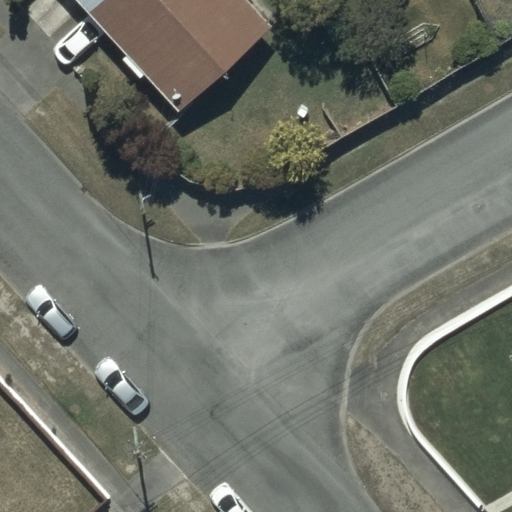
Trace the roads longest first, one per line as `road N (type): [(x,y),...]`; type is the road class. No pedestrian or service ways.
road 1 (residential): [(147,367),(511,146)]
road 2 (residential): [(0,204),(147,367)]
road 3 (residential): [(147,367),(280,511)]
